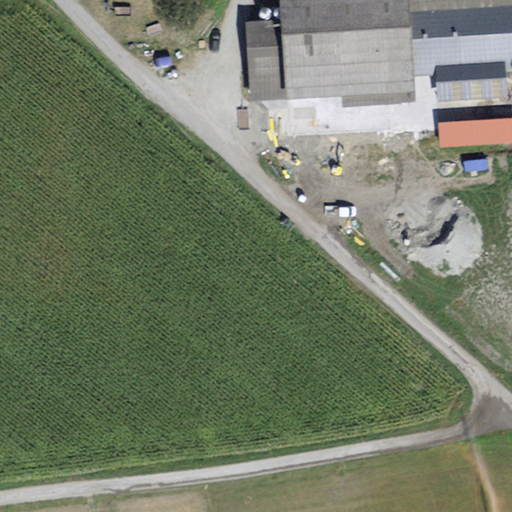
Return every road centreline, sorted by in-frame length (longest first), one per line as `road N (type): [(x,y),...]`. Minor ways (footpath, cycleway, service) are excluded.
road 1 (unclassified): [(57,0),(511,409)]
road 2 (track): [(0,495),(205,474),(511,421)]
